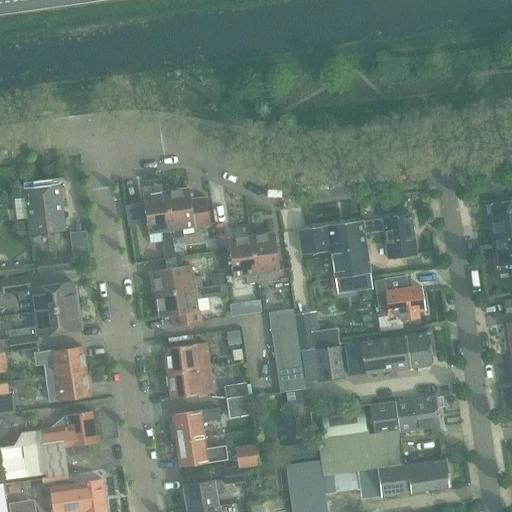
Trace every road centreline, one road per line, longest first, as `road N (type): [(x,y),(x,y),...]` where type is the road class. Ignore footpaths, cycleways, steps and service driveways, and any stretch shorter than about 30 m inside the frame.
road 1 (residential): [(147,511),(92,130)]
road 2 (residential): [(92,130),(160,135),(281,181),(444,158)]
road 3 (residential): [(492,511),(444,158)]
